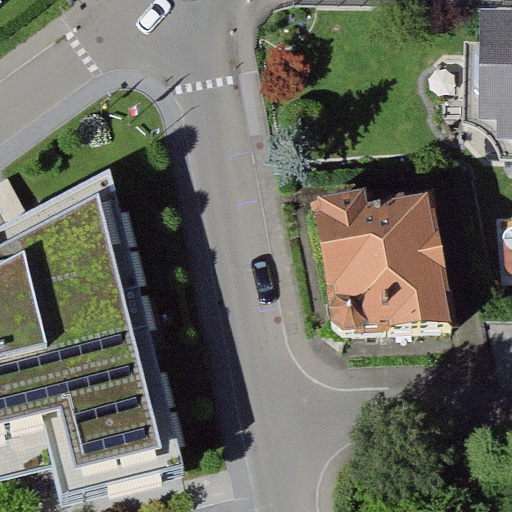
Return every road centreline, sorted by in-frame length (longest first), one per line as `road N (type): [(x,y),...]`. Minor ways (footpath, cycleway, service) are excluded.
road 1 (residential): [(268,424),(192,0)]
road 2 (residential): [(511,415),(268,424)]
road 3 (residential): [(0,114),(158,0)]
